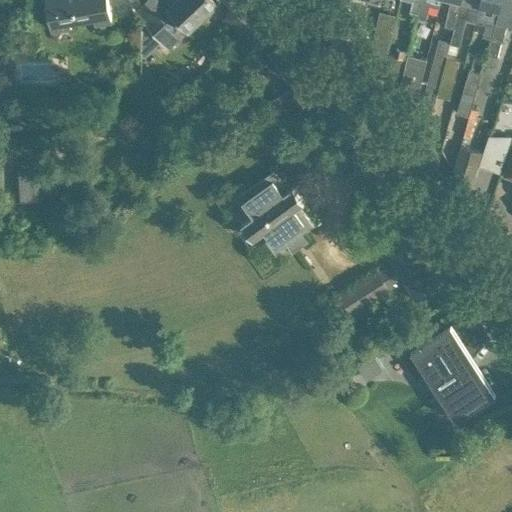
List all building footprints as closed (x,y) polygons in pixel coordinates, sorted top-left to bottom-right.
[(112,14),(109,0),(130,0),(138,9),(147,0),(46,0),(48,6),(44,6),(46,20),(50,19),(51,24),(71,21),(70,14),(94,10),(95,17),(112,14)] [(147,0),(138,9),(148,20),(145,23),(161,42),(182,23),(188,30),(218,2),(228,13),(237,1),(235,0),(168,0),(168,1),(167,0),(147,0)] [(441,5),(442,0),(420,0),(418,11),(425,13),(428,1),(441,5)] [(455,24),(460,0),(450,0),(444,21),(455,24)] [(476,18),(480,0),(460,0),(455,24),(451,38),(450,42),(461,45),(467,19),(475,21),(476,18)] [(490,34),(499,0),(480,0),(476,18),(486,20),(482,32),(490,34)] [(511,0),(499,0),(490,34),(486,50),(496,53),(505,20),(511,21),(511,0)] [(278,60),(290,79),(299,74),(299,75),(305,72),(304,70),(312,65),(293,35),(290,37),(276,27),(279,22),(263,12),(260,17),(237,1),(228,13),(225,18),(248,33),(241,45),(257,56),(259,52),(276,62),(278,60)] [(380,10),(372,45),(384,62),(396,14),(380,10)] [(0,40),(6,40),(14,12),(0,13),(0,40)] [(450,42),(451,38),(439,35),(426,81),(439,85),(447,56),(450,42)] [(387,54),(385,63),(392,76),(403,78),(408,54),(409,51),(397,48),(395,55),(387,54)] [(468,112),(485,53),(473,49),(456,109),(468,112)] [(428,54),(410,50),(409,55),(402,86),(416,106),(428,54)] [(438,92),(437,95),(450,98),(460,60),(447,56),(439,85),(438,92)] [(272,99),(279,113),(304,101),(297,86),(272,99)] [(492,129),(488,142),(506,148),(511,135),(492,129)] [(461,145),(454,170),(470,193),(484,151),(461,145)] [(274,171),(238,197),(251,216),(242,222),(253,237),(262,231),(276,250),(312,224),(299,205),(305,200),(294,185),(287,190),(274,171)] [(417,297),(442,281),(416,239),(390,256),(395,263),(380,273),(377,269),(339,292),(353,314),(391,290),(387,285),(402,275),(417,297)] [(416,345),(401,355),(415,377),(426,370),(429,372),(433,374),(436,376),(439,380),(465,421),(495,401),(491,395),(496,392),(474,357),(475,353),(477,349),(479,345),(483,342),(491,334),(470,311),(447,326),(441,317),(411,337),(416,345)]
